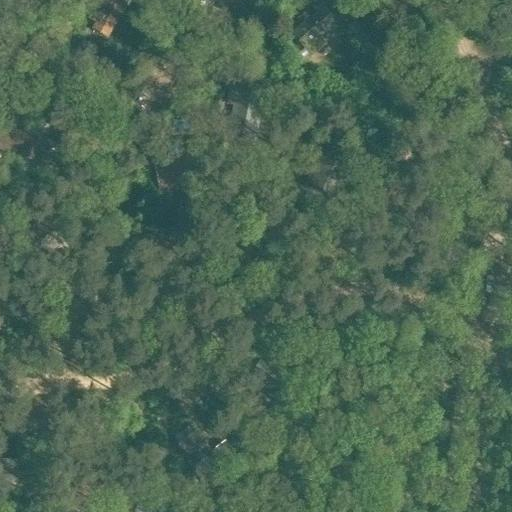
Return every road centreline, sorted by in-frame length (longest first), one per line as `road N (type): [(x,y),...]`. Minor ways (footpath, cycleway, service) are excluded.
road 1 (track): [(0,393),(133,378),(273,312),(358,290),(403,293),(492,333)]
road 2 (track): [(73,384),(55,349),(106,285),(126,198),(96,73)]
road 3 (track): [(511,213),(466,511)]
road 4 (track): [(447,0),(511,186)]
road 5 (track): [(75,511),(94,468),(105,385)]
